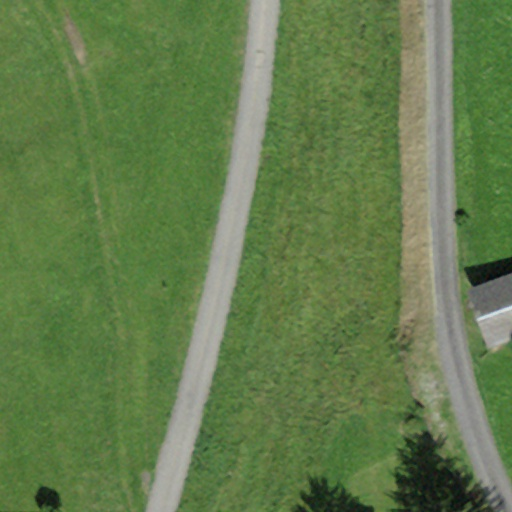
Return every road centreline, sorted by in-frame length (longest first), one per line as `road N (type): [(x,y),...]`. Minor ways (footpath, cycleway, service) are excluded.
road 1 (track): [(150,511),(137,496),(126,447),(128,316),(86,108),(42,0)]
road 2 (unclassified): [(510,511),(479,441),(448,315),(438,218),(439,0)]
